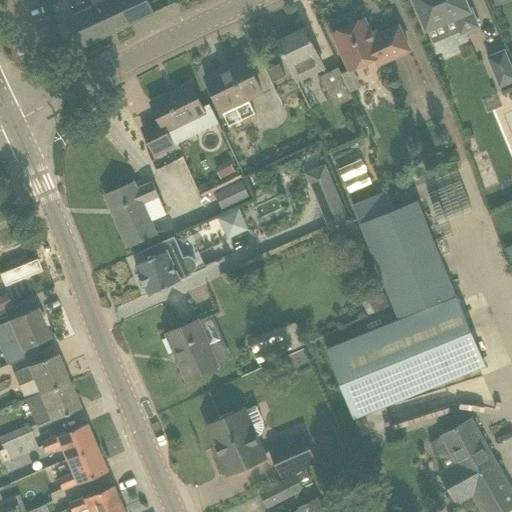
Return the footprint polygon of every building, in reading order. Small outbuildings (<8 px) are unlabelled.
[(67,19),(80,48),(155,13),(148,0),(90,0),(94,6),(67,19)] [(471,9),(470,10),(466,0),(413,0),(426,30),(455,18),(461,34),(479,27),(471,9)] [(364,19),(333,33),(350,70),(375,58),(378,65),(410,50),(399,26),(373,38),(364,19)] [(306,29),(278,42),(297,81),(324,68),(317,53),(306,29)] [(500,86),(511,81),(511,68),(504,51),(488,57),(500,86)] [(221,70),(205,77),(221,112),(262,92),(247,61),(222,73),(221,70)] [(268,69),(274,82),(286,76),(280,64),(279,64),(281,68),(271,73),(269,69),(268,69)] [(334,107),(353,98),(339,67),(320,77),(334,107)] [(173,145),(219,123),(210,103),(202,107),(191,84),(151,103),(160,121),(143,129),(155,154),(173,145)] [(349,190),(371,182),(362,158),(340,166),(349,190)] [(349,216),(332,177),(309,187),(327,226),(349,216)] [(222,208),(250,196),(242,179),(214,192),(222,208)] [(158,196),(152,182),(136,189),(133,183),(106,195),(128,246),(156,234),(142,203),(158,196)] [(417,201),(394,210),(387,192),(353,205),(360,224),(396,312),(382,317),(385,325),(326,349),(354,418),(486,365),(458,296),(456,297),(455,295),(417,201)] [(227,238),(249,228),(239,207),(218,217),(227,238)] [(186,231),(175,236),(141,251),(145,261),(136,265),(136,266),(137,266),(140,274),(139,274),(144,285),(145,285),(149,293),(148,293),(149,294),(203,270),(186,231)] [(0,275),(4,285),(41,270),(37,259),(0,273),(0,275)] [(0,309),(11,305),(5,291),(0,293),(0,309)] [(48,337),(36,309),(9,321),(9,322),(0,325),(0,327),(3,335),(0,336),(0,345),(8,365),(37,352),(33,343),(48,337)] [(210,314),(199,319),(209,341),(219,336),(210,314)] [(218,366),(198,322),(198,321),(167,334),(175,354),(177,353),(180,361),(179,362),(186,379),(218,366)] [(296,321),(249,337),(257,359),(303,343),(296,321)] [(34,378),(40,393),(67,381),(55,354),(28,365),(28,366),(13,373),(18,385),(34,378)] [(67,381),(40,393),(24,399),(30,413),(35,425),(51,418),(52,419),(78,408),(67,381)] [(244,410),(220,420),(207,426),(219,454),(228,474),(247,466),(264,458),(244,410)] [(456,502),(457,503),(473,494),(483,511),(505,511),(511,508),(511,491),(471,419),(441,436),(430,443),(446,471),(441,475),(456,502)] [(95,447),(85,423),(55,436),(56,436),(41,443),(45,452),(60,445),(66,460),(95,447)] [(0,441),(3,450),(31,438),(33,437),(28,424),(0,436),(0,441)] [(316,460),(315,458),(303,432),(270,447),(281,475),(316,460)] [(95,447),(66,460),(71,473),(57,479),(61,490),(105,471),(95,447)] [(268,507),(294,493),(303,488),(296,475),(261,494),(268,507)] [(68,504),(70,511),(75,511),(86,507),(88,511),(113,511),(122,509),(112,485),(68,504)] [(368,511),(376,508),(371,498),(363,501),(368,511)] [(323,511),(317,499),(300,507),(301,508),(297,511),(323,511)]
